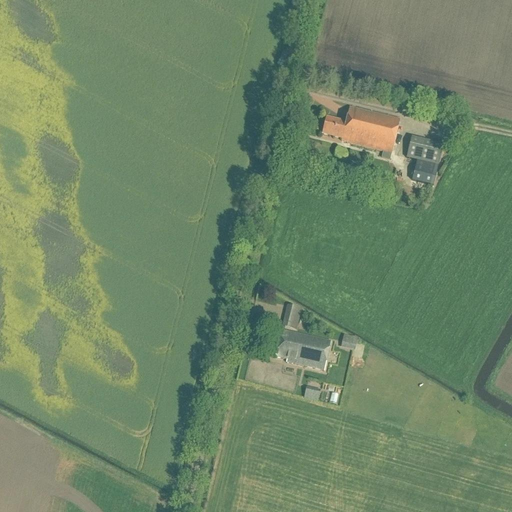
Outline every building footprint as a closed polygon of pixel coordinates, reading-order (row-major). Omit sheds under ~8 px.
[(340,140),(340,142),(346,144),(346,145),(391,156),(399,122),(349,109),(345,124),(324,118),(320,135),(340,140)] [(416,183),(438,189),(449,148),(416,140),(411,160),(421,163),(416,183)] [(287,307),(282,329),(296,332),(301,311),(287,307)] [(275,359),(286,362),(286,364),(323,373),(330,343),(281,332),(275,359)] [(355,354),(358,341),(344,338),(341,351),(355,354)] [(303,401),(317,404),(320,392),(306,389),(303,401)]
